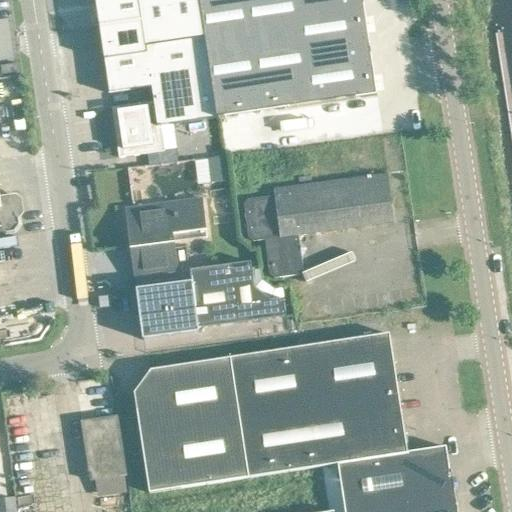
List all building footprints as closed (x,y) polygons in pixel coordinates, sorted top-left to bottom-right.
[(202,0),(98,0),(111,94),(151,88),(153,103),(157,128),(161,128),(219,120),(219,119),(202,0)] [(364,0),(202,0),(219,120),(379,99),(364,0)] [(165,152),(161,128),(157,128),(153,103),(112,109),(119,159),(165,152)] [(248,200),(244,206),(248,238),(253,242),(265,241),(269,275),(275,279),(299,276),(303,271),(299,236),(394,223),(387,175),(274,190),(275,197),(248,200)] [(0,198),(0,229),(6,234),(15,233),(20,226),(19,218),(22,213),(20,201),(15,197),(0,199),(0,198)] [(201,199),(133,209),(137,239),(118,242),(118,243),(130,241),(135,279),(178,273),(173,235),(206,231),(201,199)] [(138,298),(134,299),(136,312),(139,311),(143,341),(199,333),(198,329),(286,318),(284,300),(271,301),(254,288),(251,263),(190,271),(192,283),(137,290),(138,298)] [(0,305),(10,304),(8,294),(0,295),(0,305)] [(408,454),(390,335),(151,371),(134,394),(149,494),(338,465),(408,454)] [(47,392),(73,386),(71,376),(45,382),(47,392)] [(126,476),(118,417),(82,422),(91,482),(126,476)] [(416,511),(456,506),(451,472),(450,472),(446,448),(408,454),(338,465),(345,511),(416,511)] [(0,511),(17,511),(16,498),(0,500),(0,511)]
